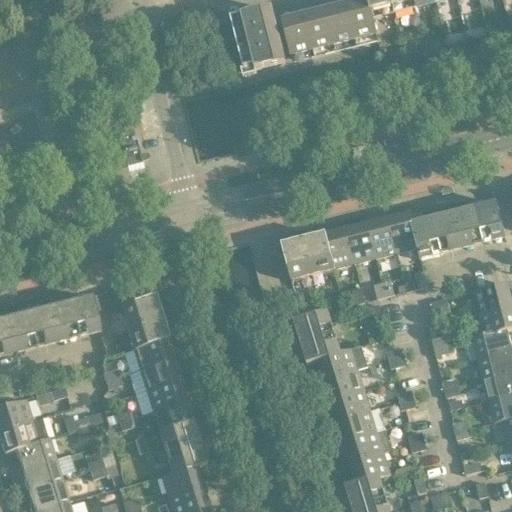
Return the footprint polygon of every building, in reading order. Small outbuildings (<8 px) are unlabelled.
[(283,25),(286,37),(292,61),(376,40),(371,20),(449,0),(366,0),(367,4),(283,25)] [(231,22),(231,24),(244,72),(254,70),(255,73),(285,66),(271,12),(231,22)] [(506,26),(496,29),(496,30),(498,38),(509,36),(506,27),(506,26)] [(141,165),(136,142),(120,146),(126,169),(141,165)] [(481,206),(474,208),(484,246),(506,241),(497,206),(482,209),(481,206)] [(468,213),(454,216),(463,251),(484,246),(474,208),(467,210),(468,213)] [(394,216),(387,218),(397,256),(417,251),(418,251),(412,227),(413,227),(410,216),(395,220),(394,216)] [(439,217),(432,218),(441,254),(442,257),(463,251),(454,216),(440,220),(439,217)] [(381,223),(367,227),(376,262),(397,256),(387,218),(380,220),(381,223)] [(426,223),(413,227),(412,227),(418,251),(417,251),(419,262),(442,257),(441,254),(432,218),(425,220),(426,223)] [(352,227),(345,229),(355,267),(376,262),(367,227),(353,230),(352,227)] [(339,234),(325,237),(334,272),(355,267),(345,229),(338,230),(339,234)] [(292,245),(282,248),(291,283),(334,272),(325,237),(311,241),(310,237),(291,242),(292,245)] [(415,278),(419,292),(428,290),(424,276),(415,278)] [(390,284),(382,286),(386,300),(394,298),(390,284)] [(386,300),(382,286),(374,288),(377,303),(386,300)] [(511,303),(511,302),(508,287),(473,296),(478,318),(511,309),(511,303)] [(361,292),(352,294),(356,308),(364,306),(361,292)] [(74,301),(68,302),(77,341),(99,335),(94,315),(102,312),(99,298),(75,304),(74,301)] [(154,300),(119,310),(133,353),(167,342),(163,328),(166,327),(160,308),(157,309),(154,300)] [(77,341),(68,302),(61,304),(61,307),(47,311),(56,346),(77,341)] [(448,311),(446,302),(432,306),(434,315),(448,311)] [(311,303),(296,307),(299,316),(313,312),(311,303)] [(370,310),(374,325),(383,322),(379,308),(370,310)] [(511,332),(511,309),(478,318),(483,338),(483,339),(508,333),(508,334),(511,332)] [(33,311),(26,313),(35,351),(56,346),(47,311),(33,314),(33,311)] [(20,318),(6,322),(14,356),(35,351),(26,313),(19,315),(20,318)] [(341,356),(340,355),(328,314),(293,325),(297,338),(294,340),(296,345),(299,344),(307,368),(317,365),(317,363),(341,356)] [(0,360),(14,356),(6,322),(0,322),(0,360)] [(511,349),(511,347),(508,334),(508,333),(483,339),(483,338),(472,340),(478,362),(511,353),(511,349)] [(431,343),(434,351),(448,348),(446,339),(431,343)] [(167,342),(133,353),(139,373),(177,362),(175,355),(171,356),(167,342)] [(448,348),(434,351),(436,360),(450,356),(448,348)] [(358,373),(351,352),(340,355),(341,356),(317,363),(317,365),(322,382),(319,383),(320,385),(358,373)] [(401,352),(391,354),(386,355),(389,364),(403,360),(401,352)] [(511,376),(511,353),(478,362),(483,383),(511,376)] [(403,360),(389,364),(391,372),(405,369),(403,360)] [(177,362),(139,373),(146,394),(180,383),(176,369),(179,368),(177,362)] [(116,372),(102,377),(105,385),(119,380),(116,372)] [(364,394),(358,373),(320,385),(321,388),(324,387),(330,405),(364,394)] [(511,376),(483,383),(488,404),(511,398),(511,376)] [(119,380),(105,385),(107,393),(121,389),(119,380)] [(442,385),(444,393),(459,390),(456,381),(442,385)] [(180,383),(146,394),(152,415),(190,403),(188,397),(184,398),(180,383)] [(459,390),(444,393),(446,402),(461,398),(459,390)] [(64,391),(49,396),(52,404),(66,400),(64,391)] [(371,415),(364,394),(330,405),(335,423),(332,424),(333,426),(371,415)] [(411,394),(402,396),(397,397),(399,406),(413,402),(411,394)] [(511,420),(511,398),(488,404),(494,426),(505,424),(504,423),(511,420)] [(0,402),(0,434),(32,425),(25,403),(5,410),(2,402),(0,402)] [(413,402),(399,406),(401,414),(416,411),(413,402)] [(190,403),(152,415),(158,436),(193,425),(189,411),(192,410),(190,403)] [(461,403),(449,405),(451,414),(463,411),(461,403)] [(380,412),(371,415),(333,426),(334,429),(337,428),(343,446),(377,436),(386,433),(380,412)] [(115,418),(118,426),(132,422),(129,413),(115,418)] [(74,424),(76,433),(90,428),(88,420),(74,424)] [(132,422),(118,426),(120,434),(135,430),(132,422)] [(453,427),(455,435),(469,431),(467,423),(453,427)] [(32,425),(0,434),(0,445),(4,457),(15,454),(14,453),(38,446),(38,445),(32,425)] [(193,425),(158,436),(171,476),(171,477),(195,470),(195,471),(206,467),(203,457),(206,456),(200,438),(197,439),(193,425)] [(90,428),(76,433),(79,441),(93,436),(90,428)] [(469,431),(455,435),(457,443),(471,440),(469,431)] [(422,435),(412,438),(407,439),(410,447),(424,444),(422,435)] [(384,456),(377,436),(343,446),(348,465),(345,466),(346,468),(384,456)] [(14,453),(15,454),(18,467),(15,468),(17,475),(55,463),(48,441),(38,445),(38,446),(14,453)] [(134,444),(138,458),(147,455),(142,441),(134,444)] [(424,444),(410,447),(412,456),(426,452),(424,444)] [(391,478),(384,457),(384,456),(346,468),(347,471),(350,470),(355,487),(356,488),(379,480),(380,482),(391,478)] [(87,467),(89,475),(103,471),(101,462),(87,467)] [(55,463),(17,475),(19,481),(23,480),(27,494),(61,484),(55,463)] [(480,474),(478,466),(463,469),(465,478),(480,474)] [(195,470),(171,477),(171,476),(160,479),(167,501),(205,489),(203,482),(199,483),(195,471),(195,470)] [(103,471),(89,475),(92,483),(106,479),(103,471)] [(389,511),(380,482),(379,480),(356,488),(355,487),(345,490),(351,509),(347,510),(347,511),(389,511)] [(418,498),(426,495),(423,481),(414,483),(418,498)] [(61,484),(27,494),(31,508),(28,509),(28,511),(42,511),(68,504),(61,484)] [(488,500),(484,485),(476,487),(479,502),(488,500)] [(205,489),(167,501),(170,511),(203,511),(208,511),(204,497),(207,496),(205,489)] [(447,495),(439,498),(443,511),(452,509),(447,495)] [(434,511),(443,511),(439,498),(431,500),(434,511)] [(122,506),(123,511),(131,511),(139,510),(136,502),(122,506)]
